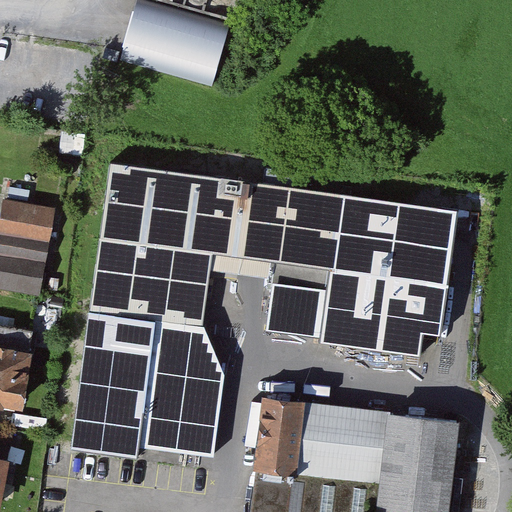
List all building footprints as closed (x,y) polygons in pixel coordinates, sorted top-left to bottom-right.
[(150,0),(140,0),(124,57),(218,84),(235,24),(150,0)] [(116,168),(79,445),(210,462),(235,278),(310,288),(303,343),(437,361),(457,214),(116,168)] [(61,207),(4,198),(0,221),(0,287),(45,296),(61,207)] [(39,327),(0,319),(0,400),(25,405),(39,327)] [(472,511),(481,417),(268,399),(257,511),(472,511)] [(9,461),(0,459),(0,506),(1,506),(9,461)]
